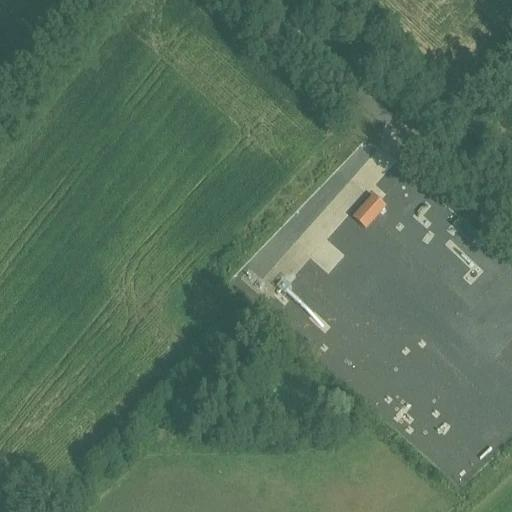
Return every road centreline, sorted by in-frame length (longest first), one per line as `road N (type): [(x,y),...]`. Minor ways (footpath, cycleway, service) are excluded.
road 1 (unclassified): [(246,0),(511,240)]
road 2 (track): [(511,42),(408,150)]
